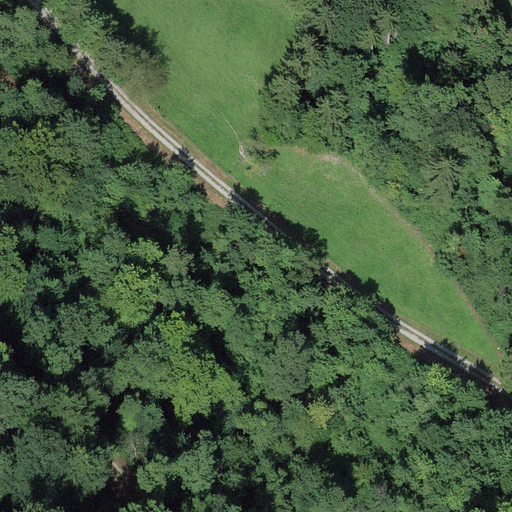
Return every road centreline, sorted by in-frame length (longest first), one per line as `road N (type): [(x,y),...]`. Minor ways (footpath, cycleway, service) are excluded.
road 1 (track): [(29,0),(164,139),(337,283),(511,394)]
road 2 (track): [(0,376),(39,397),(142,511)]
